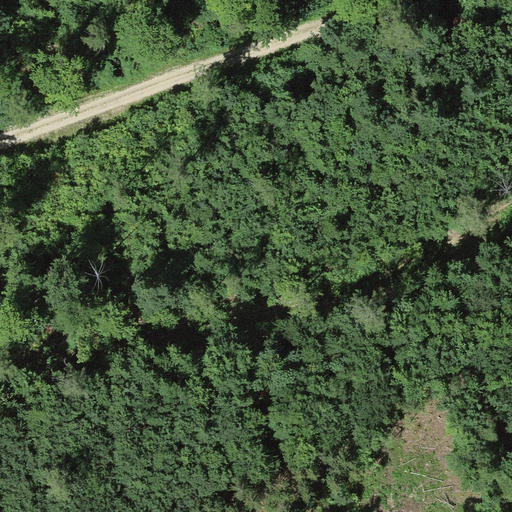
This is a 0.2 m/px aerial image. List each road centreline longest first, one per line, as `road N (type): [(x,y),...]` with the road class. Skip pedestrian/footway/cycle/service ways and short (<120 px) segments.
road 1 (track): [(0,372),(282,309),(384,275),(511,206)]
road 2 (track): [(0,140),(385,0)]
